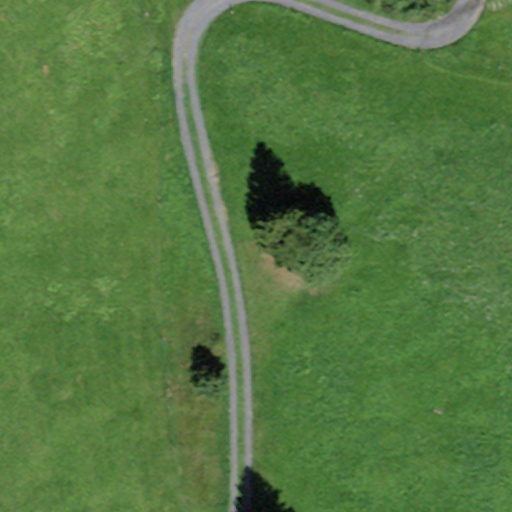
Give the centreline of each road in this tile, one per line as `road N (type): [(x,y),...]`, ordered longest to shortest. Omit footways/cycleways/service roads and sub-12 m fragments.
road 1 (track): [(244,511),(243,377),(187,85),(187,40),(223,0)]
road 2 (track): [(289,0),(408,38),(443,32),(468,17),(472,0)]
